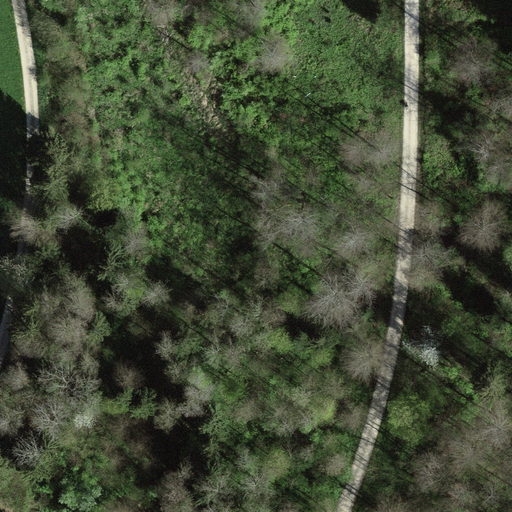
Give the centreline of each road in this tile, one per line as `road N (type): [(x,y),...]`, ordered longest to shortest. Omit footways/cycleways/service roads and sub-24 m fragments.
road 1 (track): [(411,0),(408,218),(397,327),(383,398),(344,511)]
road 2 (track): [(0,368),(20,326),(30,259),(35,96),(12,0)]
